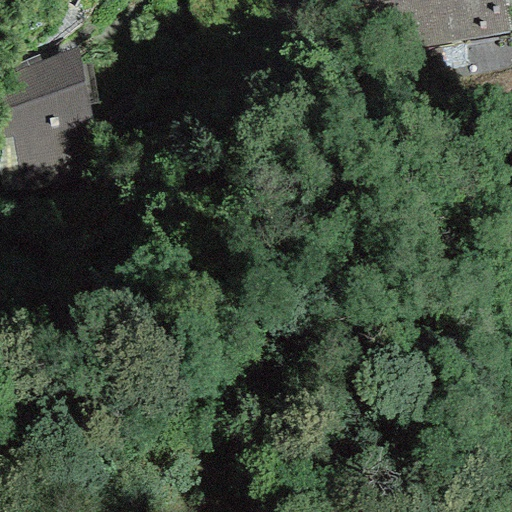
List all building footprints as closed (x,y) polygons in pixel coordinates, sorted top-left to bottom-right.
[(264,65),(249,0),(239,0),(184,13),(200,80),(264,65)] [(277,0),(282,34),(338,26),(334,0),(277,0)] [(422,47),(414,0),(334,0),(338,26),(344,59),(422,47)] [(501,0),(414,0),(422,47),(506,34),(501,0)] [(76,48),(0,78),(0,86),(17,181),(90,158),(76,48)]
